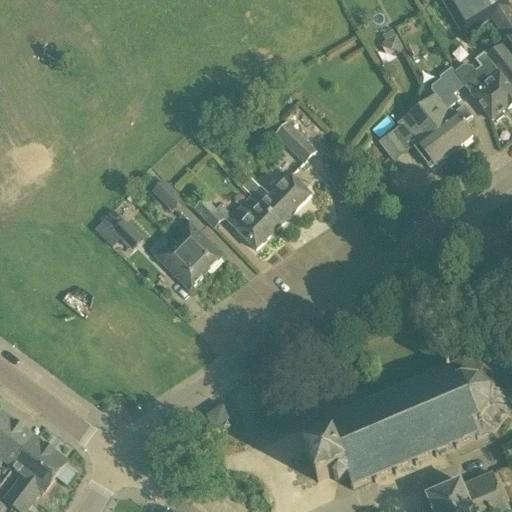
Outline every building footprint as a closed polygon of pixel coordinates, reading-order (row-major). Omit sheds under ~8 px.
[(511,10),(505,0),(438,0),(463,40),(491,22),(506,43),(507,42),(511,47),(511,10)] [(396,38),(393,32),(382,37),(385,43),(383,44),(382,49),(401,56),(403,50),(397,38),(396,38)] [(511,61),(506,54),(499,49),(486,59),(484,56),(476,62),(481,69),(475,74),(471,68),(456,67),(452,70),(462,84),(473,98),(472,98),(492,124),(494,122),(496,125),(504,118),(502,115),(511,107),(511,61)] [(436,128),(454,153),(472,139),(463,127),(472,120),(463,108),(454,115),(450,110),(459,103),(441,81),(432,88),(431,92),(434,96),(422,106),(436,128)] [(435,168),(454,153),(436,128),(422,106),(397,125),(399,129),(379,145),(393,163),(413,148),(430,171),(434,167),(435,168)] [(304,167),(317,154),(288,125),(275,138),(304,167)] [(251,198),(281,229),(311,199),(291,179),(270,199),(260,189),(259,189),(251,181),(241,190),(250,199),(251,198)] [(172,214),(184,202),(164,182),(152,194),(172,214)] [(133,253),(144,242),(125,222),(139,209),(129,198),(103,223),(133,253)] [(257,253),(281,229),(251,198),(250,199),(231,217),(221,207),(216,212),(205,201),(193,212),(214,233),(224,221),(236,233),(257,253)] [(153,225),(167,239),(177,228),(164,215),(153,225)] [(187,240),(178,248),(207,277),(225,259),(189,223),(179,233),(187,240)] [(207,277),(178,248),(170,257),(162,249),(153,258),(189,295),(207,277)] [(496,434),(509,417),(511,395),(503,377),(486,364),(465,362),(449,368),(450,370),(426,380),(427,382),(325,425),(320,423),(313,426),(310,433),(317,450),(305,455),(317,485),(332,478),(334,483),(339,485),(349,480),(353,491),(455,448),(456,450),(480,439),(480,441),(496,434)] [(223,435),(232,429),(228,423),(232,421),(224,407),(206,419),(214,432),(219,429),(223,435)] [(13,470),(35,441),(3,417),(0,420),(0,469),(4,464),(13,470)] [(35,441),(13,470),(23,478),(4,503),(15,511),(27,511),(42,492),(45,495),(67,466),(35,441)] [(508,467),(511,464),(511,444),(501,449),(508,467)] [(506,511),(492,476),(463,488),(461,484),(426,499),(431,511),(506,511)]
